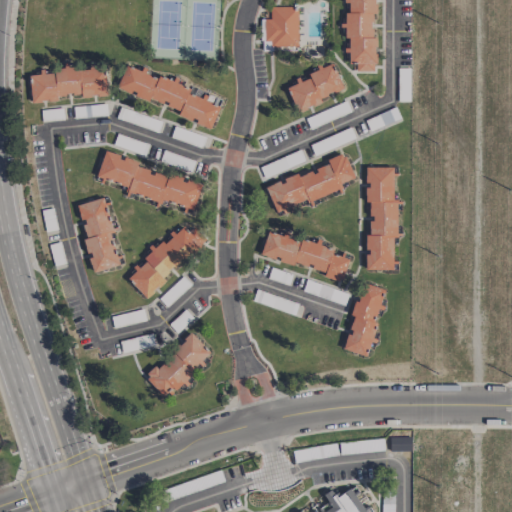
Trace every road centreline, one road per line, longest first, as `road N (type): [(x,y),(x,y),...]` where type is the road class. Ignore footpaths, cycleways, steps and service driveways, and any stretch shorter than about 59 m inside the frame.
road 1 (tertiary): [(511,404),(400,405),(251,431),(0,509)]
road 2 (residential): [(242,343),(227,261),(230,165),(243,97),(241,29),(251,0)]
road 3 (secondary): [(93,511),(0,204)]
road 4 (residential): [(392,0),(391,97),(264,158),(231,157)]
road 5 (residential): [(98,339),(64,229),(50,130)]
road 6 (secondary): [(0,323),(58,511)]
road 7 (residential): [(50,130),(107,122),(183,150),(231,157)]
road 8 (residential): [(228,280),(163,320),(98,339)]
